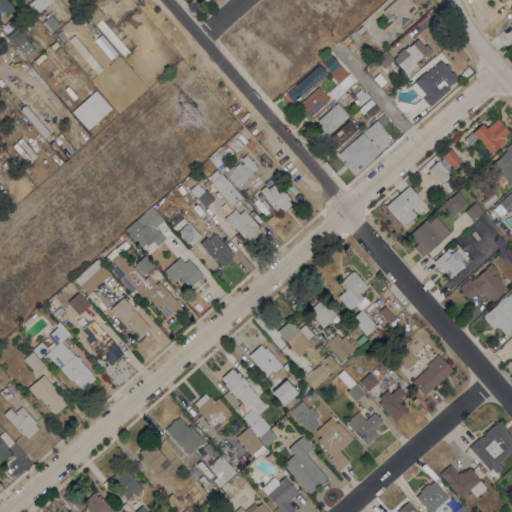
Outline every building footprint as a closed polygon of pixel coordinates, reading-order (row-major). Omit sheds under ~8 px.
[(0,0),(7,0),(13,6),(6,12),(1,7),(0,7),(0,0)] [(52,0),(36,14),(27,4),(31,0),(52,0)] [(393,0),(408,0),(412,4),(407,9),(412,15),(399,26),(402,30),(392,39),(382,29),(392,21),(382,10),(393,0)] [(104,16),(101,19),(129,52),(123,57),(95,24),(94,24),(86,14),(96,6),(104,16)] [(56,27),(50,32),(42,23),(48,17),(50,16),(58,25),(56,27)] [(17,27),(21,32),(23,30),(26,34),(24,36),(26,37),(25,38),(35,49),(27,56),(17,45),(15,46),(6,36),(17,27)] [(355,40),(350,34),(355,29),(360,35),(355,40)] [(66,38),(62,41),(55,33),(60,30),(66,38)] [(102,69),(96,74),(68,39),(74,35),(102,69)] [(346,44),(342,40),(347,36),(350,39),(346,44)] [(424,45),(425,44),(431,51),(421,60),(419,58),(415,62),(417,65),(407,74),(397,63),(393,59),(397,55),(396,54),(403,48),(403,49),(408,45),(409,46),(417,38),(424,45)] [(53,49),(50,46),(55,41),(58,44),(53,49)] [(374,58),(384,50),(393,60),(383,68),(374,58)] [(330,73),(320,62),(330,54),(339,64),(330,73)] [(447,86),(449,88),(429,106),(422,97),(421,98),(409,85),(425,71),(426,72),(440,60),(444,65),(446,63),(450,67),(448,69),(450,72),(453,72),(456,75),(455,80),(453,82),(451,83),(447,86)] [(318,64),(325,73),(292,102),(286,95),(287,92),(318,64)] [(348,74),(349,74),(355,81),(344,90),(329,74),(330,73),(339,64),(348,74)] [(386,81),(380,86),(372,78),(378,73),(386,81)] [(329,99),(307,118),(304,115),(305,114),(297,105),(318,86),(329,99)] [(95,89),(111,107),(87,129),(71,111),(95,89)] [(362,105),(361,104),(360,104),(358,102),(356,103),(354,100),(357,98),(354,95),(360,89),(363,92),(364,91),(369,96),(368,98),(369,99),(362,105)] [(403,113),(396,104),(398,100),(414,104),(403,113)] [(323,137),(314,126),(318,122),(317,120),(337,102),(348,115),(323,137)] [(369,117),(364,111),(374,103),(379,109),(369,117)] [(471,132),(481,123),(485,128),(497,118),(508,131),(501,137),(504,141),(490,154),(471,132)] [(344,140),(346,142),(342,145),(340,143),(335,148),(327,138),(347,121),(355,130),(344,140)] [(368,145),(358,133),(367,124),(378,136),(368,145)] [(237,131),(240,135),(233,141),(237,145),(232,149),(233,150),(228,155),(223,150),(217,155),(214,151),(237,131)] [(504,179),(499,184),(492,176),(496,172),(490,166),(503,154),(502,153),(506,150),(504,148),(511,140),(511,183),(510,185),(508,182),(507,183),(504,179)] [(365,161),(356,169),(356,170),(353,172),(349,168),(350,167),(348,165),(346,167),(343,163),(345,162),(342,158),(341,159),(339,157),(340,156),(338,154),(349,144),(365,161)] [(441,156),(450,148),(461,161),(449,171),(439,160),(442,157),(441,156)] [(237,186),(227,176),(243,162),(240,159),(245,154),(251,161),(253,159),(254,161),(253,162),(257,167),(237,186)] [(450,175),(440,184),(427,169),(437,160),(450,175)] [(223,173),(217,166),(221,162),(227,169),(223,173)] [(241,196),(230,205),(210,183),(212,181),(208,176),(215,169),(220,174),(221,173),(241,196)] [(264,197),(264,196),(259,190),(264,185),(269,191),(270,190),(268,188),(275,182),(290,198),(287,200),(291,204),(281,212),(278,208),(275,211),(264,197)] [(408,185),(420,199),(410,208),(415,214),(402,226),(397,220),(398,220),(385,205),(408,185)] [(192,192),(198,187),(202,192),(205,189),(213,199),(204,207),(192,192)] [(511,190),(511,205),(505,211),(498,202),(511,190)] [(466,202),(457,210),(458,210),(450,218),(446,213),(443,215),(436,208),(448,198),(456,191),(466,202)] [(485,208),(480,202),(492,191),(497,197),(485,208)] [(482,211),(472,220),(463,211),(471,204),(470,203),(473,200),(482,211)] [(163,219),(162,220),(172,231),(166,236),(157,225),(156,226),(161,231),(160,232),(165,238),(157,245),(153,240),(147,245),(145,243),(140,247),(125,230),(152,207),(163,219)] [(239,213),(243,210),(258,226),(256,227),(261,232),(251,242),(246,237),(244,238),(234,227),(233,228),(223,218),(234,208),(239,213)] [(420,256),(412,247),(416,243),(408,234),(427,217),(429,220),(434,216),(449,232),(426,254),(425,252),(420,256)] [(201,235),(189,246),(176,232),(188,221),(201,235)] [(230,250),(229,251),(233,255),(221,265),(218,261),(216,263),(204,249),(205,249),(199,242),(206,237),(208,239),(215,232),(230,250)] [(180,305),(165,317),(152,302),(150,304),(143,296),(141,297),(135,289),(131,293),(118,278),(119,278),(106,264),(107,263),(103,258),(114,248),(115,249),(123,242),(127,246),(120,252),(132,266),(133,266),(144,278),(148,275),(155,284),(159,281),(180,305)] [(466,263),(450,278),(444,272),(443,273),(433,261),(445,250),(450,255),(455,250),(466,263)] [(154,264),(144,273),(135,264),(145,254),(154,264)] [(202,275),(188,287),(179,276),(172,282),(163,271),(179,257),(184,262),(188,258),(202,275)] [(73,279),(96,258),(109,273),(87,294),(73,279)] [(506,288),(490,302),(483,293),(480,295),(477,291),(468,298),(466,296),(465,296),(461,292),(462,291),(458,287),(468,278),(471,280),(482,271),(480,268),(484,265),(486,266),(490,263),(497,271),(494,274),(506,288)] [(348,310),(337,296),(345,289),(339,282),(353,270),(367,287),(360,292),(358,290),(357,291),(362,297),(363,296),(369,302),(359,310),(355,305),(354,305),(348,310)] [(89,305),(78,314),(66,301),(77,292),(89,305)] [(511,328),(505,335),(498,327),(497,327),(495,325),(493,327),(491,325),(491,326),(483,317),(484,317),(482,315),(485,313),(498,302),(497,302),(505,295),(506,297),(509,294),(511,297),(511,328)] [(132,306),(131,307),(150,328),(137,340),(116,317),(109,309),(123,296),(132,306)] [(322,327),(307,310),(322,298),(336,315),(322,327)] [(57,318),(52,313),(60,306),(64,311),(57,318)] [(388,323),(378,311),(384,306),(394,317),(388,323)] [(375,325),(374,326),(378,331),(369,339),(351,318),(362,309),(375,325)] [(26,326),(23,322),(35,313),(38,317),(26,326)] [(102,331),(103,330),(122,353),(111,362),(107,358),(104,361),(85,338),(88,336),(82,329),(93,319),(102,331)] [(55,344),(47,335),(56,326),(54,324),(59,320),(70,333),(61,341),(67,348),(68,348),(74,354),(77,357),(78,356),(81,358),(79,360),(91,373),(90,373),(95,378),(81,390),(72,379),(71,380),(53,361),(52,361),(45,353),(46,352),(55,344)] [(298,356),(280,334),(281,334),(277,330),(289,320),(292,324),(293,323),(298,329),(304,324),(312,334),(306,339),(310,343),(303,350),(304,351),(298,356)] [(392,330),(384,338),(381,334),(383,332),(381,330),(387,324),(392,330)] [(325,342),(335,333),(340,338),(343,336),(348,341),(351,338),(357,345),(354,348),(341,360),(325,342)] [(31,349),(40,341),(47,349),(38,357),(31,349)] [(278,360),(277,361),(281,365),(274,371),(272,369),(266,375),(248,355),(260,344),(264,349),(266,347),(278,360)] [(44,365),(39,369),(38,368),(34,372),(23,358),(32,351),(44,365)] [(424,395),(411,381),(430,364),(429,363),(438,354),(452,370),(424,395)] [(331,372),(325,365),(332,359),(338,366),(331,372)] [(303,377),(318,364),(318,365),(321,363),(330,372),(327,374),(328,375),(313,388),(303,377)] [(258,436),(250,427),(250,426),(242,416),(251,408),(245,406),(236,395),(234,396),(224,384),(225,382),(220,377),(231,368),(236,373),(238,371),(248,383),(247,384),(257,396),(265,406),(257,413),(260,417),(261,417),(269,426),(268,428),(258,436)] [(377,381),(367,390),(359,381),(369,372),(377,381)] [(67,402),(53,414),(38,397),(37,399),(27,388),(43,374),(67,402)] [(285,379),(296,392),(282,404),(271,391),(285,379)] [(17,390),(6,400),(0,392),(0,390),(4,387),(5,387),(7,385),(5,384),(8,381),(10,383),(17,390)] [(363,392),(354,400),(346,391),(355,383),(363,392)] [(377,403),(380,400),(378,397),(386,390),(389,393),(398,386),(405,393),(399,398),(401,401),(400,402),(405,409),(393,420),(377,403)] [(310,400),(306,395),(312,390),(316,395),(310,400)] [(229,411),(229,412),(230,414),(226,418),(225,417),(218,423),(220,425),(215,430),(196,408),(197,407),(193,402),(204,392),(208,397),(210,396),(214,400),(217,397),(229,411)] [(308,408),(311,406),(318,415),(314,419),(317,423),(308,431),(298,419),(297,419),(289,410),(301,400),(303,402),(308,408)] [(36,422),(34,423),(38,428),(27,437),(23,433),(21,434),(3,413),(9,407),(14,412),(21,405),(36,422)] [(365,445),(345,422),(357,412),(365,420),(374,412),(382,420),(375,426),(377,428),(374,431),(377,434),(365,445)] [(188,455),(164,429),(170,423),(171,421),(173,419),(175,419),(178,416),(187,426),(188,424),(203,440),(188,455)] [(330,417),(335,423),(337,421),(352,438),(338,450),(349,462),(339,470),(329,458),(331,456),(317,439),(320,436),(315,430),(330,417)] [(511,449),(497,462),(502,467),(495,472),(491,467),(488,470),(468,446),(479,437),(480,438),(485,434),(484,432),(499,420),(506,428),(505,429),(511,438),(511,449)] [(265,448),(255,457),(252,453),(250,454),(235,436),(247,426),(265,448)] [(268,428),(276,437),(265,446),(257,437),(258,436),(268,428)] [(0,437),(4,433),(12,442),(7,446),(8,446),(7,448),(9,451),(8,452),(0,460),(0,437)] [(312,447),(305,453),(326,478),(308,493),(283,464),(293,455),(288,448),(302,436),(312,447)] [(141,457),(142,456),(138,451),(148,442),(152,446),(154,445),(169,463),(162,469),(161,467),(155,473),(141,457)] [(215,451),(209,456),(202,448),(208,442),(215,451)] [(235,472),(218,486),(212,479),(216,476),(207,465),(220,454),(235,472)] [(247,461),(242,465),(237,459),(242,455),(247,461)] [(479,461),(486,471),(484,473),(476,464),(479,461)] [(480,481),(485,487),(475,496),(469,490),(460,498),(438,473),(449,464),(457,473),(459,471),(462,474),(469,467),(480,481)] [(142,488),(135,494),(134,492),(126,498),(123,493),(119,496),(115,491),(118,489),(112,482),(115,480),(111,476),(121,468),(124,471),(127,469),(142,488)] [(297,492),(286,501),(293,509),(289,511),(276,511),(274,509),(277,506),(266,494),(260,488),(274,476),(278,481),(284,475),(286,478),(285,478),(297,492)] [(449,500),(437,510),(435,507),(430,511),(428,511),(415,496),(420,492),(419,490),(427,483),(428,485),(433,480),(449,500)] [(179,502),(171,509),(156,490),(160,486),(168,495),(171,493),(179,502)] [(218,497),(221,500),(228,494),(230,496),(222,503),(222,502),(218,506),(210,497),(222,487),(224,490),(222,492),(223,493),(218,497)] [(114,511),(89,511),(85,506),(87,505),(83,501),(93,492),(97,496),(99,494),(114,511)] [(192,500),(189,502),(184,497),(188,494),(192,500)] [(417,511),(415,511),(396,511),(408,501),(417,511)] [(270,511),(232,511),(240,505),(244,511),(254,502),(257,506),(261,502),(270,511)] [(452,511),(451,511),(459,504),(459,505),(461,503),(468,511),(452,511)]
